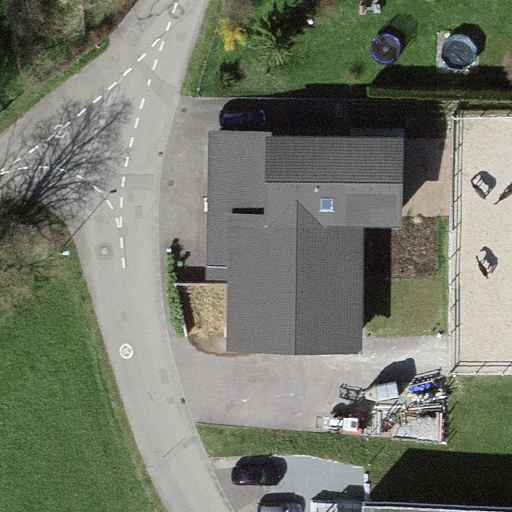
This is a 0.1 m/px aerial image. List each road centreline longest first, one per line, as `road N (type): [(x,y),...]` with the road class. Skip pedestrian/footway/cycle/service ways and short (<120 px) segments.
road 1 (unclassified): [(192,511),(129,367),(126,109),(163,0)]
road 2 (track): [(0,167),(24,146),(126,109)]
